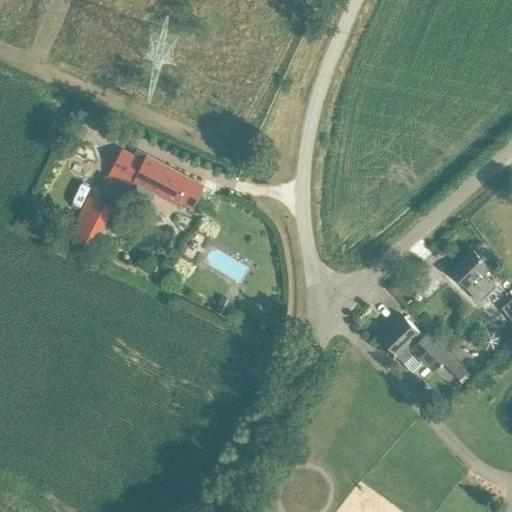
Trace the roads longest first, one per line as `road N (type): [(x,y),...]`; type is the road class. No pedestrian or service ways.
road 1 (unclassified): [(335,306),(313,275),(308,182),(323,98),(361,0)]
road 2 (unclassified): [(213,511),(335,306)]
road 3 (unclassified): [(335,306),(511,155)]
